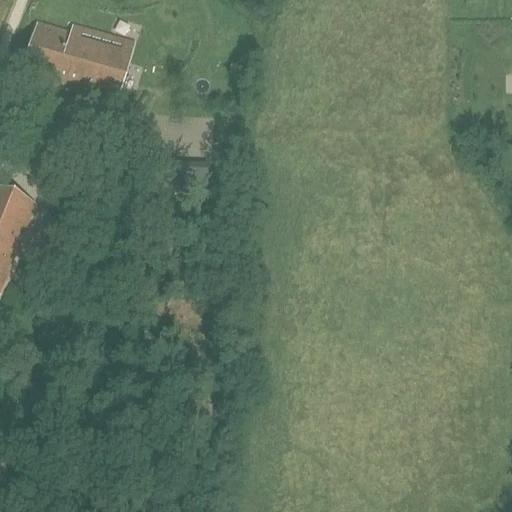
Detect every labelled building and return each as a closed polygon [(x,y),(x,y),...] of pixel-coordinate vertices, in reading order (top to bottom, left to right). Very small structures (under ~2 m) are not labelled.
[(115,106),(131,44),(71,28),(69,35),(38,27),(24,81),(115,106)] [(32,131),(25,149),(38,154),(45,136),(32,131)] [(59,141),(50,164),(64,169),(72,146),(59,141)] [(142,160),(141,190),(142,190),(142,187),(171,189),(172,165),(143,163),(143,160),(142,160)] [(0,295),(3,297),(37,210),(0,196),(0,295)] [(66,223),(58,245),(72,250),(73,250),(81,229),(78,227),(66,223)]
